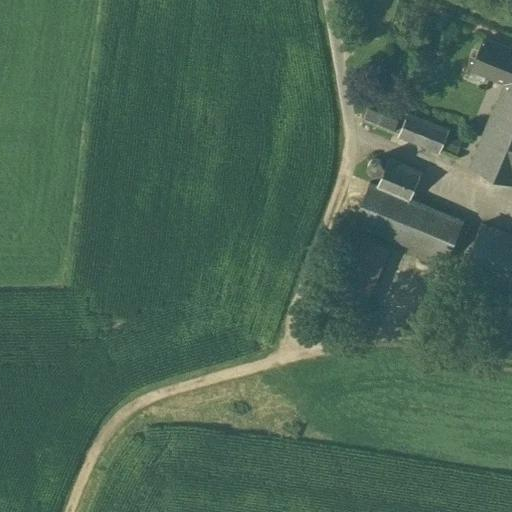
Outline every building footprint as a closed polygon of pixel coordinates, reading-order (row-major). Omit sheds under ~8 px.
[(511,63),(511,49),(484,38),(474,62),(507,76),(511,63)] [(511,63),(507,76),(497,100),(511,106),(511,63)] [(511,106),(497,100),(470,165),(511,182),(511,106)] [(397,121),(367,109),(362,120),(392,132),(397,121)] [(448,129),(407,113),(398,135),(438,152),(448,129)] [(420,173),(388,160),(376,187),(368,183),(352,222),(446,262),(461,222),(408,200),(420,173)] [(378,176),(379,173),(378,170),(376,168),(374,166),(371,165),(368,166),(366,168),(364,170),(364,173),(364,176),(366,178),(368,180),(371,181),(374,180),(377,178),(378,176)] [(511,237),(480,224),(462,269),(511,289),(511,237)] [(387,249),(354,235),(325,304),(358,318),(387,249)]
